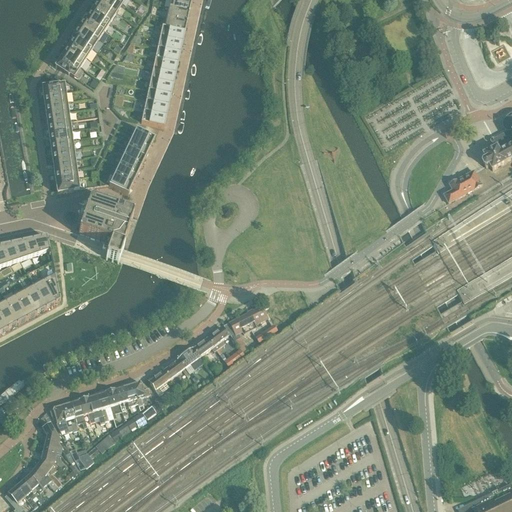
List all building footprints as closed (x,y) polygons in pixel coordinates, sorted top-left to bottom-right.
[(145,128),(140,127),(143,116),(145,106),(147,95),(150,85),(152,74),(154,63),(157,53),(159,42),(161,31),(163,32),(166,22),(168,12),(170,2),(170,0),(126,0),(121,8),(115,18),(109,27),(103,35),(97,44),(91,53),(85,62),(79,71),(72,81),(65,76),(58,88),(64,87),(65,97),(67,107),(68,116),(69,126),(71,135),(72,145),(73,154),(75,164),(76,173),(77,183),(79,193),(94,191),(108,189),(113,179),(117,170),(122,161),(126,151),(131,142),(135,133),(142,136),(145,128)] [(97,5),(97,6),(115,18),(117,15),(121,9),(107,0),(100,0),(98,4),(97,5)] [(107,0),(121,9),(126,0),(107,0)] [(188,16),(191,6),(170,2),(168,12),(188,16)] [(115,18),(97,6),(96,6),(97,6),(91,14),(91,15),(109,27),(115,18)] [(186,26),(188,16),(168,12),(166,22),(186,26)] [(84,22),(84,23),(103,35),(109,27),(91,15),(86,23),(85,23),(84,22)] [(166,22),(163,32),(184,36),(186,26),(166,22)] [(78,31),(78,32),(97,45),(103,35),(84,23),(83,23),(80,29),(78,31)] [(159,42),(182,47),(184,36),(163,32),(161,31),(159,42)] [(72,41),(71,41),(91,54),(97,45),(78,32),(77,32),(73,39),(72,41)] [(68,50),(67,51),(85,63),(91,54),(71,41),(71,42),(72,42),(73,43),(68,50)] [(179,58),(182,47),(159,42),(157,53),(179,58)] [(62,59),(61,60),(80,72),(85,63),(67,51),(67,52),(62,59)] [(177,68),(179,58),(157,53),(154,63),(177,68)] [(56,69),(55,70),(56,70),(58,71),(66,76),(67,78),(68,78),(73,82),(80,72),(61,60),(61,61),(56,67),(56,69)] [(175,79),(177,68),(154,63),(152,74),(175,79)] [(172,89),(175,79),(152,74),(150,85),(172,89)] [(170,100),(172,89),(150,85),(147,95),(170,100)] [(65,97),(64,87),(58,88),(42,90),(43,100),(65,97)] [(168,111),(170,100),(147,95),(145,106),(168,111)] [(67,107),(65,97),(43,100),(45,110),(67,107)] [(166,121),(168,111),(145,106),(143,116),(166,121)] [(68,116),(67,107),(45,110),(46,119),(68,116)] [(69,126),(68,116),(46,119),(47,129),(69,126)] [(163,132),(166,121),(143,116),(140,127),(145,128),(163,132)] [(483,164),(486,169),(486,170),(490,168),(493,172),(511,161),(511,120),(510,122),(508,122),(506,123),(509,126),(511,132),(495,142),(495,141),(494,141),(493,141),(492,141),(492,142),(492,143),(493,144),(494,144),(497,150),(484,157),(487,161),(483,164)] [(71,135),(69,126),(47,129),(49,138),(71,135)] [(150,151),(154,142),(142,136),(135,133),(131,142),(150,151)] [(72,145),(71,135),(49,138),(50,148),(72,145)] [(150,151),(131,142),(126,151),(145,160),(150,151)] [(73,154),(72,145),(50,148),(52,157),(73,154)] [(145,160),(126,151),(122,161),(141,170),(145,160)] [(75,164),(73,154),(52,157),(53,167),(75,164)] [(141,170),(122,161),(117,170),(137,179),(141,170)] [(76,173),(75,164),(53,167),(54,176),(76,173)] [(132,188),(137,179),(117,170),(113,179),(132,188)] [(77,183),(76,173),(54,176),(56,186),(77,183)] [(449,206),(482,187),(475,173),(450,187),(453,193),(445,197),(449,206)] [(113,179),(109,189),(113,191),(128,198),(133,188),(132,188),(113,179)] [(79,193),(77,183),(56,186),(57,196),(79,193)] [(129,229),(133,219),(117,213),(105,209),(89,204),(86,213),(85,213),(81,227),(78,236),(110,247),(108,252),(107,257),(105,261),(118,265),(119,261),(121,256),(123,250),(122,249),(125,241),(126,240),(129,230),(129,231),(129,229)] [(0,335),(60,303),(55,281),(50,256),(47,244),(42,240),(0,248),(0,335)] [(260,309),(240,319),(248,334),(257,330),(256,327),(266,321),(268,320),(264,312),(263,312),(268,309),(263,299),(257,302),(257,303),(260,309)] [(229,325),(224,328),(234,343),(240,340),(239,338),(238,336),(242,334),(243,335),(244,337),(248,334),(240,319),(228,325),(229,325)] [(273,327),(255,339),(259,345),(277,333),(273,327)] [(221,329),(220,330),(206,341),(215,353),(217,351),(217,352),(225,346),(222,343),(228,338),(221,329)] [(234,343),(243,356),(248,352),(240,340),(234,343)] [(213,354),(215,353),(206,341),(191,351),(198,361),(211,351),(213,354)] [(184,371),(198,361),(191,351),(177,362),(184,371)] [(240,351),(224,363),(227,367),(228,368),(229,369),(244,358),(240,351)] [(190,378),(184,371),(177,362),(163,373),(169,382),(182,373),(187,380),(190,378)] [(165,385),(169,382),(163,373),(148,384),(159,398),(163,395),(163,394),(169,390),(165,385)] [(23,383),(0,399),(0,407),(3,408),(27,389),(27,385),(26,383),(23,383)] [(138,384),(131,386),(133,392),(137,406),(138,406),(138,409),(140,412),(140,413),(144,410),(143,407),(141,401),(141,400),(146,399),(150,397),(148,391),(143,392),(141,386),(138,384)] [(122,389),(127,404),(129,409),(137,406),(133,392),(131,386),(122,389)] [(122,389),(114,392),(118,407),(120,415),(122,414),(122,417),(125,417),(122,406),(127,404),(122,389)] [(114,416),(120,415),(118,407),(114,392),(105,394),(109,409),(113,421),(116,420),(114,416)] [(105,411),(109,409),(105,394),(96,397),(104,424),(109,423),(105,411)] [(105,426),(104,424),(96,397),(87,400),(92,417),(94,416),(94,418),(93,419),(94,421),(98,420),(101,427),(105,426)] [(161,411),(166,407),(160,398),(154,402),(161,411)] [(95,424),(94,421),(93,419),(94,418),(94,416),(92,417),(87,400),(78,402),(83,418),(87,416),(90,425),(95,424)] [(87,430),(83,418),(78,402),(69,405),(74,422),(76,422),(77,424),(75,424),(76,427),(82,425),(84,431),(87,430)] [(76,427),(75,424),(77,424),(76,422),(74,422),(69,405),(60,408),(69,434),(73,433),(73,434),(78,433),(76,427)] [(52,413),(49,414),(51,419),(52,421),(54,420),(54,421),(56,426),(57,429),(60,434),(65,433),(65,435),(69,434),(60,408),(53,410),(52,413)] [(151,408),(142,415),(146,421),(156,414),(151,408)] [(1,410),(0,410),(0,423),(4,428),(9,423),(2,416),(5,414),(1,410)] [(141,414),(132,420),(133,420),(137,428),(138,429),(147,424),(146,423),(141,414)] [(131,432),(137,428),(132,421),(126,425),(131,432)] [(49,426),(42,430),(50,443),(50,444),(58,446),(62,452),(70,465),(73,469),(71,471),(72,472),(66,478),(70,482),(80,473),(80,472),(78,469),(73,462),(71,458),(69,455),(66,448),(64,449),(60,441),(58,442),(49,426)] [(122,438),(130,433),(126,426),(117,431),(117,432),(122,438)] [(122,439),(122,438),(117,432),(110,437),(115,444),(122,439)] [(109,437),(102,442),(107,449),(107,450),(115,445),(114,444),(109,437)] [(101,456),(107,450),(102,442),(95,449),(101,456)] [(44,446),(42,453),(56,456),(60,457),(61,457),(62,452),(58,446),(50,444),(50,443),(45,446),(44,446)] [(91,452),(87,456),(91,461),(99,454),(95,449),(91,452)] [(42,453),(40,462),(53,465),(60,471),(61,473),(65,469),(61,465),(61,464),(60,462),(59,462),(60,457),(56,456),(42,453)] [(77,456),(71,458),(73,462),(78,469),(80,472),(85,471),(86,470),(85,470),(81,464),(79,462),(78,459),(77,456)] [(87,456),(78,459),(79,462),(86,470),(94,464),(93,464),(93,463),(91,461),(87,456)] [(40,462),(35,470),(50,482),(58,490),(62,487),(55,480),(55,479),(52,477),(60,471),(53,465),(40,462)] [(35,470),(29,477),(42,492),(42,491),(48,487),(54,494),(58,490),(50,482),(35,470)] [(29,477),(22,483),(33,496),(37,492),(38,494),(39,495),(43,492),(42,491),(42,492),(29,477)] [(22,483),(15,490),(23,499),(24,499),(28,504),(34,511),(38,508),(32,501),(35,498),(33,496),(22,483)] [(511,511),(511,490),(510,487),(469,506),(471,511),(469,511),(511,511)] [(15,490),(8,496),(13,502),(10,504),(10,505),(16,511),(14,511),(22,511),(17,505),(23,499),(15,490)]
